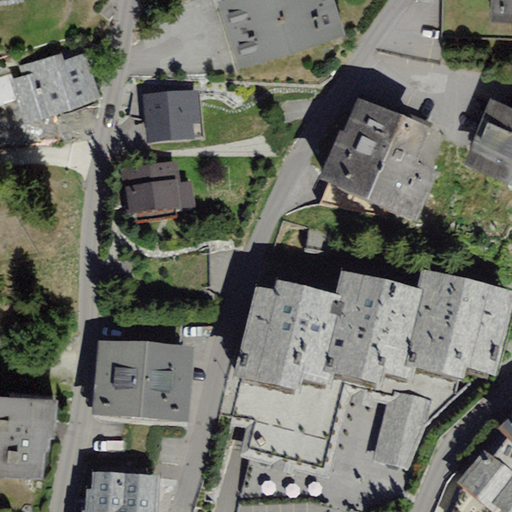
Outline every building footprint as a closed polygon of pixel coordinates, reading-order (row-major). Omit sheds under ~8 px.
[(232,0),(204,9),(223,70),(333,35),(321,0),(232,0)] [(511,0),(439,0),(437,42),(511,42),(511,0)] [(45,62),(10,72),(25,124),(85,106),(72,61),(47,68),(45,62)] [(190,100),(135,103),(137,147),(182,145),(181,126),(191,126),(190,100)] [(511,173),(511,114),(475,100),(454,150),(511,173)] [(429,179),(409,170),(419,144),(340,109),(307,176),(411,219),(429,179)] [(118,180),(122,224),(169,220),(168,213),(185,212),(183,188),(167,189),(166,175),(118,180)] [(308,229),(304,251),(328,255),(331,233),(308,229)] [(252,297),(239,293),(216,380),(240,387),(228,431),(240,434),(233,462),(328,484),(346,407),(378,414),(367,460),(409,471),(428,430),(481,381),(498,304),(403,280),(396,297),(322,279),(317,302),(255,286),(252,297)] [(184,358),(96,346),(86,417),(175,429),(184,358)] [(50,401),(0,394),(0,470),(40,476),(50,401)] [(450,494),(444,511),(511,511),(511,418),(478,457),(450,494)] [(150,511),(152,485),(94,481),(92,500),(87,500),(85,511),(150,511)]
